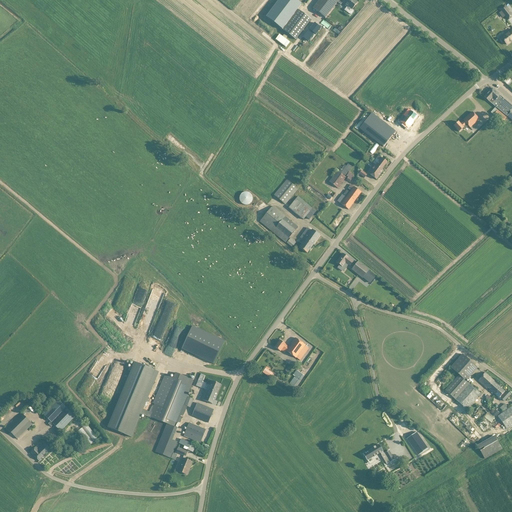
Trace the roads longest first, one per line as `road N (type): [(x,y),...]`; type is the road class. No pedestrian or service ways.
road 1 (unclassified): [(485,78),(396,162),(315,272)]
road 2 (unclassified): [(315,272),(234,389),(204,484)]
road 3 (unclassified): [(511,388),(449,334),(355,301),(315,272)]
road 4 (unclassified): [(204,484),(153,495),(70,485),(33,464),(0,430)]
road 5 (unclassified): [(485,78),(382,0)]
